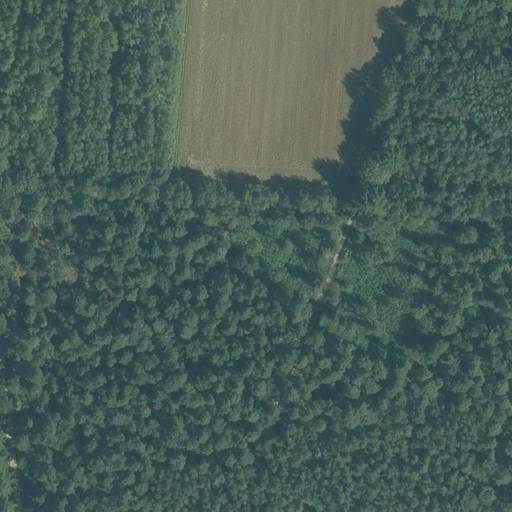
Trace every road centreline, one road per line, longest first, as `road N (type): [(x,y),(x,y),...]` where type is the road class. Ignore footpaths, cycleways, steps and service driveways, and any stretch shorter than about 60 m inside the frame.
road 1 (track): [(0,181),(355,206)]
road 2 (track): [(241,511),(355,206)]
road 3 (track): [(432,0),(355,206)]
road 4 (track): [(24,511),(0,327)]
